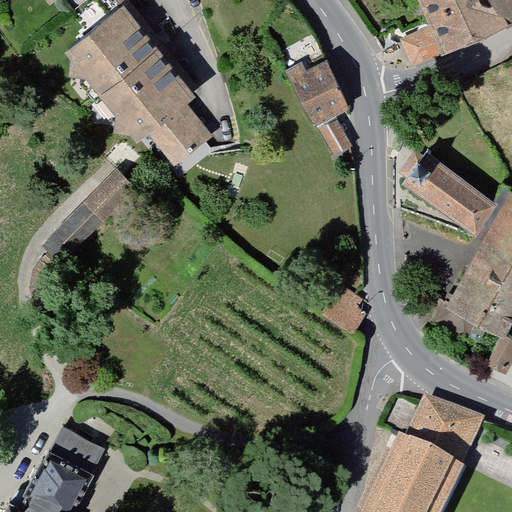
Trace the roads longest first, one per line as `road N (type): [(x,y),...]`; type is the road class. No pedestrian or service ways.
road 1 (unknown): [(359,448),(229,435),(139,404),(72,392)]
road 2 (tertiary): [(407,348),(382,288),(366,96)]
road 3 (residential): [(407,348),(374,381),(344,511)]
road 4 (residential): [(366,96),(511,41)]
road 5 (tertiary): [(511,412),(433,374),(407,348)]
